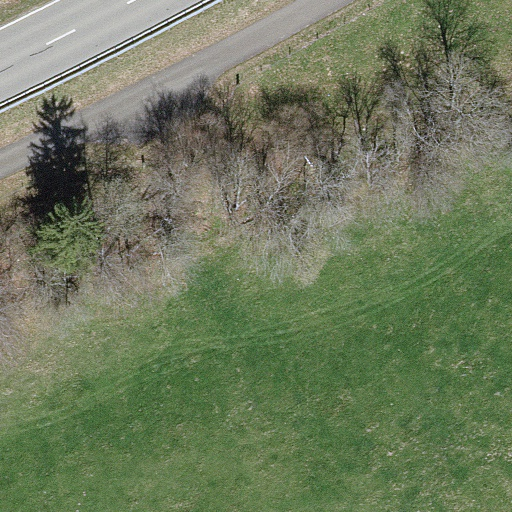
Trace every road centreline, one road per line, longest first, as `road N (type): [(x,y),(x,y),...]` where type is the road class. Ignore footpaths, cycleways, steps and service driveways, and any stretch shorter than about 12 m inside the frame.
road 1 (track): [(317,0),(0,165)]
road 2 (primary): [(132,0),(0,69)]
